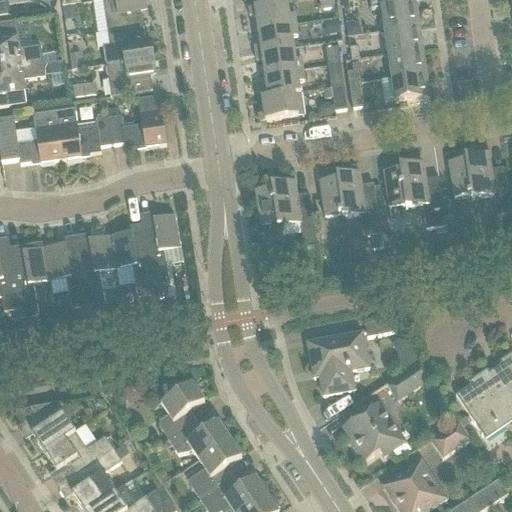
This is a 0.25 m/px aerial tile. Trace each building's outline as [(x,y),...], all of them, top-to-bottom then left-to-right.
[(140,8),(146,7),(144,0),(116,0),(103,2),(108,34),(143,29),(140,8)] [(416,4),(408,5),(406,0),(369,0),(371,12),(381,10),(385,34),(419,28),(416,4)] [(296,12),(289,14),(288,4),(249,10),(250,18),(256,18),(258,32),(299,26),(296,12)] [(6,5),(0,5),(0,18),(8,17),(6,5)] [(66,8),(64,8),(66,20),(76,18),(74,6),(66,8)] [(327,36),(341,35),(340,22),(325,24),(327,36)] [(19,39),(16,40),(13,24),(0,26),(0,70),(43,64),(41,48),(20,51),(19,39)] [(353,24),(346,25),(348,39),(363,37),(362,31),(353,24)] [(293,36),(300,35),(299,26),(258,32),(260,47),(254,48),(255,56),(296,50),(293,36)] [(388,57),(423,52),(419,28),(385,34),(388,57)] [(152,49),(146,50),(143,29),(108,34),(110,48),(102,49),(105,67),(154,60),(152,49)] [(327,68),(340,66),(338,49),(325,51),(327,68)] [(351,63),(360,61),(358,49),(349,50),(351,63)] [(301,59),(297,60),(296,50),(255,56),(257,64),(262,63),(264,77),(303,72),(301,59)] [(392,81),(426,76),(423,52),(388,57),(392,81)] [(73,71),(82,70),(80,55),(70,57),(73,71)] [(149,72),(155,71),(154,60),(105,67),(110,100),(152,94),(149,72)] [(24,82),(46,79),(43,64),(0,70),(0,110),(25,107),(24,95),(26,95),(24,82)] [(331,91),(343,89),(340,66),(327,68),(331,91)] [(299,85),(305,83),(303,72),(264,77),(267,92),(261,93),(262,101),(300,95),(299,85)] [(348,83),(361,81),(359,72),(347,74),(348,83)] [(395,105),(430,100),(426,76),(392,81),(395,105)] [(352,111),(365,110),(361,81),(348,83),(352,111)] [(84,89),(72,90),(74,101),(85,100),(84,89)] [(334,115),(347,113),(343,89),(331,91),(332,101),(334,115)] [(331,91),(322,92),(324,102),(332,101),(331,91)] [(296,108),(302,107),(300,95),(262,101),(264,116),(258,117),(259,125),(298,119),(296,108)] [(121,118),(108,120),(112,149),(124,147),(125,153),(145,150),(145,151),(166,148),(159,99),(138,102),(142,128),(122,131),(121,118)] [(323,108),(319,112),(320,118),(325,122),(330,121),(334,116),(333,111),(328,107),(323,108)] [(75,111),(54,114),(61,163),(82,160),(82,159),(101,156),(101,150),(112,149),(108,120),(96,122),(96,125),(77,127),(75,111)] [(14,120),(0,122),(0,156),(1,165),(20,163),(20,168),(40,165),(40,166),(61,163),(54,114),(33,117),(35,132),(16,135),(14,120)] [(503,170),(491,172),(488,155),(464,159),(465,163),(449,165),(454,201),(471,199),(471,202),(494,199),(497,218),(510,216),(503,170)] [(439,180),(426,182),(423,165),(399,168),(399,172),(383,175),(389,210),(405,208),(406,212),(422,209),(425,231),(447,228),(439,180)] [(359,174),(355,174),(355,169),(322,173),(323,183),(319,184),(325,220),(341,218),(342,220),(360,218),(364,240),(372,239),(374,253),(383,252),(377,206),(374,186),(361,188),(359,174)] [(300,218),(297,198),(295,183),(271,187),(271,191),(255,193),(260,229),(276,226),(277,229),(300,226),(303,249),(317,247),(312,216),(300,218)] [(175,218),(154,222),(153,216),(140,218),(153,289),(169,286),(164,254),(181,251),(175,218)] [(157,309),(153,289),(140,218),(141,228),(129,229),(130,235),(110,239),(116,272),(132,269),(138,301),(141,301),(143,311),(157,309)] [(110,239),(89,243),(88,237),(76,239),(88,310),(90,321),(105,318),(102,308),(105,307),(99,275),(116,272),(110,239)] [(90,321),(88,310),(76,239),(63,241),(64,247),(44,251),(50,284),(66,281),(72,313),(77,312),(79,322),(90,321)] [(0,293),(1,301),(4,315),(13,314),(15,327),(22,325),(20,312),(8,241),(0,242),(0,293)] [(22,249),(10,251),(9,241),(8,241),(20,312),(22,322),(23,325),(22,325),(24,333),(38,331),(36,319),(40,319),(34,287),(50,284),(44,251),(23,254),(22,249)] [(462,250),(450,252),(451,261),(464,258),(462,250)] [(396,329),(406,323),(400,313),(390,320),(396,329)] [(396,329),(390,320),(390,319),(389,318),(364,323),(367,340),(400,334),(396,329)] [(351,374),(369,371),(362,335),(307,346),(314,381),(320,380),(323,399),(355,393),(351,374)] [(401,359),(398,361),(406,374),(420,365),(412,352),(401,359)] [(482,437),(509,419),(510,421),(510,423),(511,424),(511,355),(499,363),(501,372),(492,378),(487,372),(469,384),(471,387),(455,397),(482,437)] [(398,404),(431,382),(420,365),(406,374),(387,387),(398,404)] [(198,394),(191,396),(188,383),(166,386),(158,388),(161,407),(169,418),(160,424),(159,429),(168,443),(193,427),(186,417),(204,405),(198,394)] [(114,396),(113,396),(115,408),(122,407),(127,401),(126,394),(114,396)] [(63,418),(65,416),(63,404),(15,413),(24,426),(36,419),(43,429),(32,437),(44,456),(75,435),(63,418)] [(383,460),(406,444),(381,406),(343,430),(351,442),(349,444),(360,461),(363,459),(366,464),(380,454),(383,460)] [(442,461),(471,442),(459,424),(430,443),(442,461)] [(199,463),(230,443),(218,425),(199,437),(193,427),(168,443),(175,453),(178,458),(189,456),(192,453),(199,463)] [(105,440),(87,453),(75,435),(44,456),(56,474),(68,466),(75,478),(114,453),(105,440)] [(223,473),(242,461),(230,443),(199,463),(205,473),(188,485),(200,503),(230,483),(223,473)] [(122,447),(114,453),(120,461),(128,456),(122,447)] [(103,478),(122,465),(120,461),(114,453),(75,478),(83,489),(72,497),(81,511),(89,511),(115,495),(103,478)] [(397,511),(431,511),(447,502),(422,463),(383,489),(397,511)] [(230,483),(200,503),(205,511),(227,511),(230,510),(231,511),(246,511),(267,499),(265,496),(268,494),(267,491),(264,485),(261,483),(258,485),(255,481),(241,490),(237,493),(230,483)] [(476,511),(485,511),(508,497),(498,482),(470,501),(476,511)] [(161,490),(135,507),(123,489),(115,495),(89,511),(154,511),(164,506),(169,502),(161,490)] [(276,511),(279,510),(278,507),(274,501),(272,499),(269,501),(267,499),(246,511),(276,511)]
